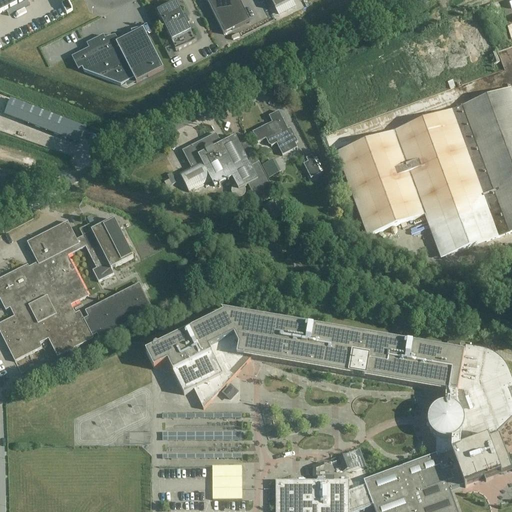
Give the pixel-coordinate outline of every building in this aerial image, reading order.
[(0,0),(0,14),(28,0),(0,0)] [(239,0),(205,0),(223,35),(250,22),(239,0)] [(292,0),(269,0),(275,11),(294,2),(292,0)] [(68,2),(67,2),(62,5),(66,14),(73,11),(68,2)] [(190,24),(186,17),(184,18),(176,4),(177,3),(156,13),(156,14),(157,13),(176,51),(175,51),(176,52),(197,41),(196,41),(195,41),(187,25),(190,24)] [(104,36),(87,45),(89,50),(72,58),(78,71),(80,70),(84,72),(121,86),(134,80),(136,84),(163,70),(143,30),(116,44),(114,39),(107,43),(104,36)] [(493,65),(500,63),(496,53),(490,55),(493,65)] [(511,92),(511,90),(337,154),(367,238),(430,215),(445,258),(511,233),(511,92)] [(5,117),(42,130),(80,144),(86,129),(29,107),(11,100),(7,109),(5,117)] [(291,129),(288,130),(282,119),(280,120),(276,112),(268,116),(272,122),(273,125),(269,127),(268,126),(253,134),(258,144),(266,140),(270,147),(272,146),(276,143),(283,157),(298,149),(295,144),(298,142),(291,129)] [(183,152),(191,168),(179,174),(189,194),(212,182),(215,188),(233,179),(236,185),(235,186),(234,186),(233,187),(233,188),(232,189),(232,190),(232,191),(232,192),(232,193),(232,194),(232,195),(233,196),(234,196),(234,197),(235,198),(236,198),(237,198),(238,198),(239,198),(240,198),(241,198),(242,197),(243,197),(244,196),(244,195),(245,194),(245,193),(246,192),(245,191),(245,190),(245,189),(244,188),(244,187),(248,185),(258,205),(262,203),(276,195),(259,163),(251,167),(235,138),(221,145),(216,135),(183,152)] [(308,162),(304,164),(311,179),(322,173),(312,155),(306,159),(308,162)] [(162,179),(167,188),(177,183),(172,173),(162,179)] [(285,214),(277,199),(265,206),(273,221),(285,214)] [(85,249),(96,270),(93,272),(99,283),(114,275),(112,270),(134,259),(114,221),(98,229),(92,232),(89,226),(80,231),(84,240),(78,243),(68,223),(27,244),(38,266),(30,270),(28,266),(0,280),(0,300),(6,312),(10,310),(14,318),(0,325),(0,333),(15,363),(43,349),(40,345),(48,341),(57,358),(94,340),(92,337),(97,335),(100,341),(154,313),(139,285),(85,312),(88,318),(84,321),(80,312),(75,315),(71,306),(89,297),(68,257),(85,249)] [(436,439),(436,455),(364,482),(364,483),(366,486),(349,493),(349,482),(276,483),(276,490),(275,511),(359,511),(373,507),(375,511),(457,511),(450,491),(464,486),(465,489),(467,485),(484,479),(486,483),(486,478),(498,474),(502,475),(501,473),(510,470),(511,471),(511,468),(500,435),(499,435),(497,434),(511,419),(511,397),(510,392),(511,390),(511,380),(509,372),(508,370),(507,368),(506,366),(504,364),(503,362),(501,360),(500,359),(498,357),(496,356),(494,355),(492,353),(490,352),(488,352),(485,351),(483,350),(481,350),(480,350),(464,347),(464,348),(465,348),(464,354),(221,313),(222,314),(223,315),(146,354),(154,371),(168,364),(184,396),(194,392),(203,410),(203,411),(252,359),(437,391),(437,408),(435,409),(434,410),(433,411),(432,413),(431,414),(430,415),(429,417),(429,419),(428,420),(428,422),(428,424),(428,425),(428,427),(429,429),(429,430),(430,432),(431,434),(432,435),(433,436),(434,437),(436,439)] [(239,412),(164,412),(163,454),(240,455),(239,412)] [(351,463),(354,472),(366,468),(363,459),(351,463)] [(242,501),(242,491),(242,467),(213,468),(213,501),(242,501)]
